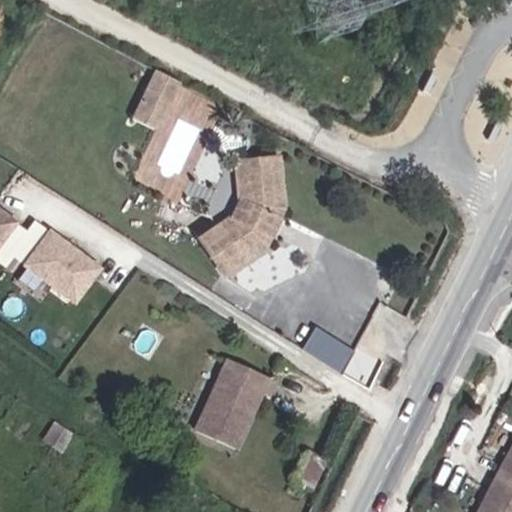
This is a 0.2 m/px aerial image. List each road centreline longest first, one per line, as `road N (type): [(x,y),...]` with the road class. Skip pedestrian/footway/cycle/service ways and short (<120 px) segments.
road 1 (unknown): [(418,406),(37,166)]
road 2 (secondary): [(365,511),(495,249)]
